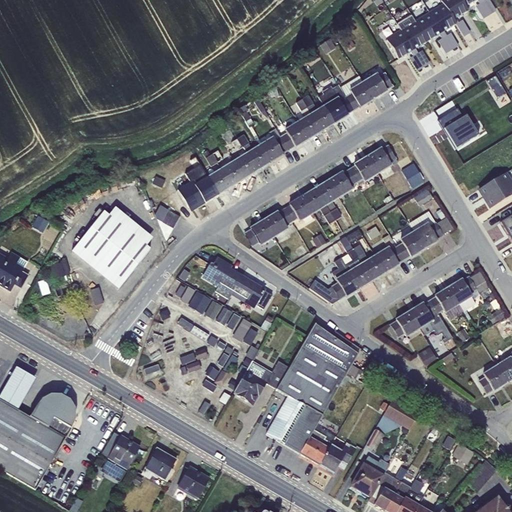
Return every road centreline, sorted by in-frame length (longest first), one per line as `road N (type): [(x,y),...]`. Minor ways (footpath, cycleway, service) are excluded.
road 1 (secondary): [(320,511),(84,372)]
road 2 (residential): [(399,116),(211,226)]
road 3 (residential): [(211,226),(179,253),(84,372)]
road 4 (residential): [(493,428),(349,329)]
road 5 (residential): [(349,329),(211,226)]
road 6 (residential): [(349,329),(480,242)]
road 7 (residential): [(480,242),(399,116)]
road 8 (residential): [(399,116),(415,97),(511,35)]
